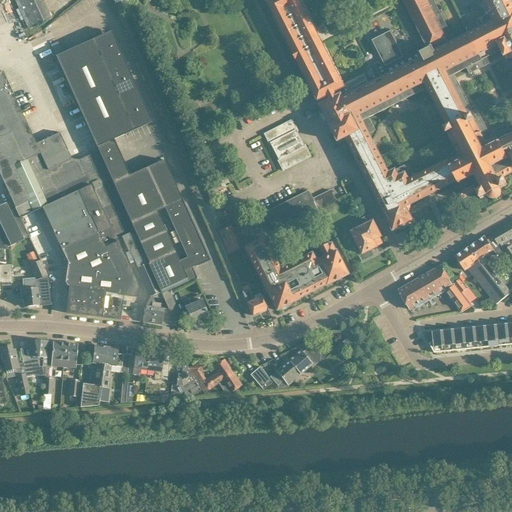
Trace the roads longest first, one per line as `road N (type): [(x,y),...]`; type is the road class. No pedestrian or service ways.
road 1 (unknown): [(258,342),(115,28),(106,19),(77,21),(17,47)]
road 2 (residential): [(0,326),(215,346),(258,342),(308,326),(375,287)]
road 3 (unclassified): [(180,511),(511,481)]
road 4 (unclassified): [(511,355),(422,365),(375,287)]
road 5 (residential): [(375,287),(511,207)]
